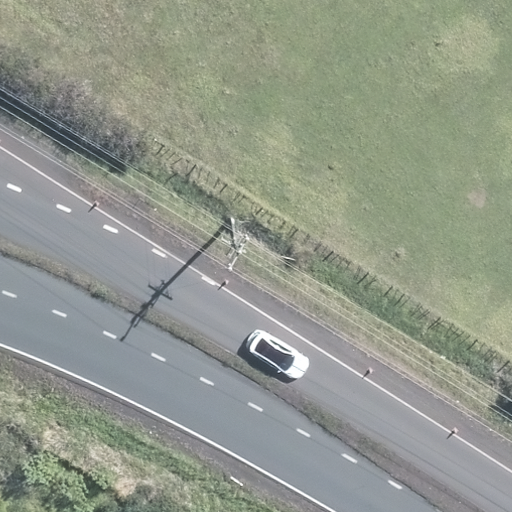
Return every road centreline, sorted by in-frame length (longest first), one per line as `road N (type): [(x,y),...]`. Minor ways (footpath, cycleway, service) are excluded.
road 1 (tertiary): [(0,212),(205,310),(511,502)]
road 2 (tertiary): [(393,511),(201,397),(0,301)]
